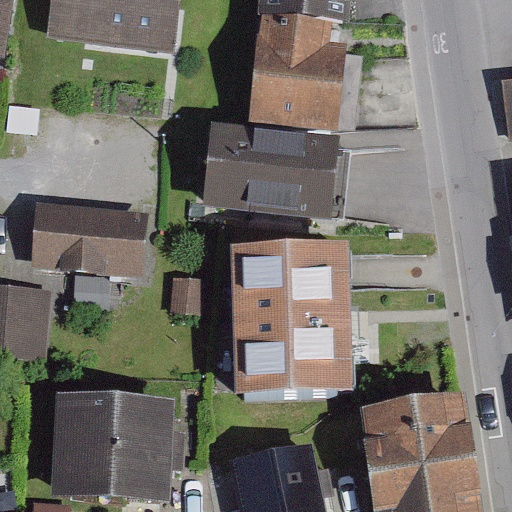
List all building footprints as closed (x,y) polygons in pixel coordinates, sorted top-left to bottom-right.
[(0,0),(0,75),(4,77),(16,0),(0,0)] [(182,0),(53,0),(47,45),(175,61),(182,0)] [(261,0),(259,33),(262,34),(260,54),(257,54),(249,141),(340,150),(340,136),(357,138),(362,64),(331,61),(332,40),(350,40),(353,0),(261,0)] [(511,92),(498,94),(510,148),(511,147),(511,92)] [(339,155),(211,142),(203,226),(331,239),(339,155)] [(151,223),(37,214),(32,279),(62,281),(61,287),(146,293),(151,223)] [(348,265),(231,270),(237,419),(354,415),(351,320),(348,265)] [(206,287),(172,285),(170,321),(204,323),(206,287)] [(53,298),(0,293),(0,367),(47,371),(53,298)] [(471,511),(455,393),(368,405),(382,511),(471,511)] [(171,511),(175,417),(55,412),(51,511),(50,511),(171,511)] [(257,467),(265,495),(298,486),(291,459),(257,467)] [(366,511),(359,480),(267,503),(268,511),(366,511)]
